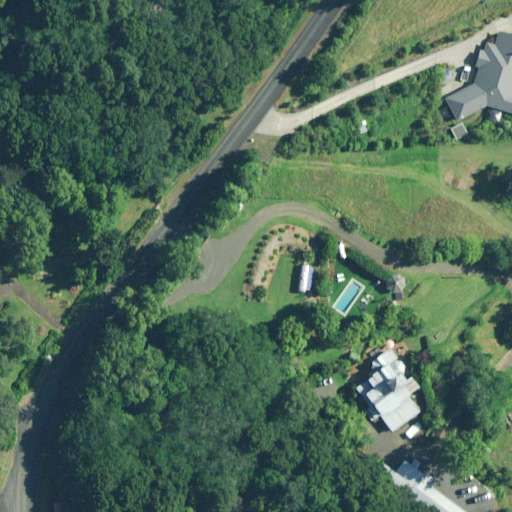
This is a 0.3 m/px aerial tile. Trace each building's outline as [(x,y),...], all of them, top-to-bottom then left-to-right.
[(511,35),(497,32),(494,43),(486,42),(484,51),(478,50),(474,67),(477,67),(473,84),(445,98),(456,121),(485,106),(511,113),(511,35)] [(467,132),(462,122),(450,128),(455,138),(467,132)] [(404,280),(390,271),(381,285),(398,297),(402,291),(398,288),(404,280)] [(367,374),(368,376),(354,387),(368,406),(362,410),(371,421),(377,417),(378,416),(390,431),(418,410),(406,395),(418,385),(406,370),(415,363),(406,352),(398,359),(389,348),(374,360),(378,365),(367,374)] [(394,471),(379,460),(367,475),(415,511),(463,511),(440,494),(444,488),(417,467),(421,463),(413,457),(408,464),(402,460),(394,471)]
